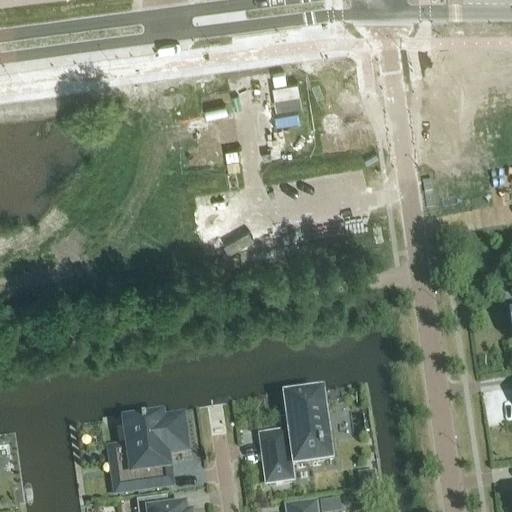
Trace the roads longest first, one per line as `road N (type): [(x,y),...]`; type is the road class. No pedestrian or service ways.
road 1 (residential): [(382,15),(454,511)]
road 2 (secondary): [(0,59),(382,15)]
road 3 (secondary): [(286,0),(0,37)]
